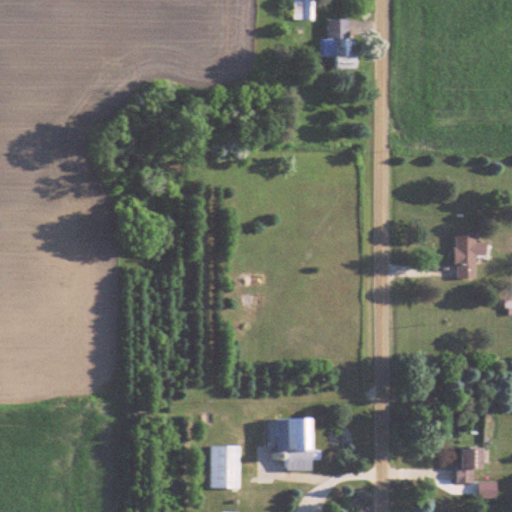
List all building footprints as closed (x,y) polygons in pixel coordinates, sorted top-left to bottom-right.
[(293,0),(294,19),(314,19),(314,0),(293,0)] [(320,38),(320,57),(334,56),(334,68),(359,67),(358,37),(351,37),(351,17),(327,18),(328,37),(320,38)] [(478,241),(478,231),(457,231),(457,277),(478,277),(478,254),(488,254),(488,241),(478,241)] [(315,419),(272,418),(271,458),(283,458),(282,469),(314,470),(315,419)] [(212,445),(212,487),(242,487),(242,445),(212,445)] [(487,468),(487,447),(464,447),(464,468),(457,468),(457,483),(476,483),(476,468),(487,468)]
